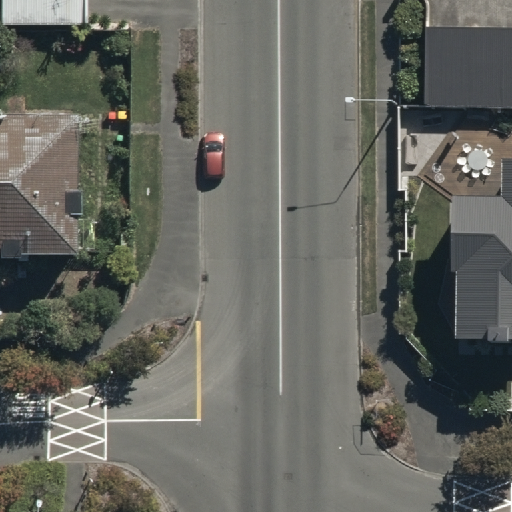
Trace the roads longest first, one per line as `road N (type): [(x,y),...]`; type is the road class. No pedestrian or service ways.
road 1 (tertiary): [(280,0),(281,419)]
road 2 (unclassified): [(0,427),(281,419)]
